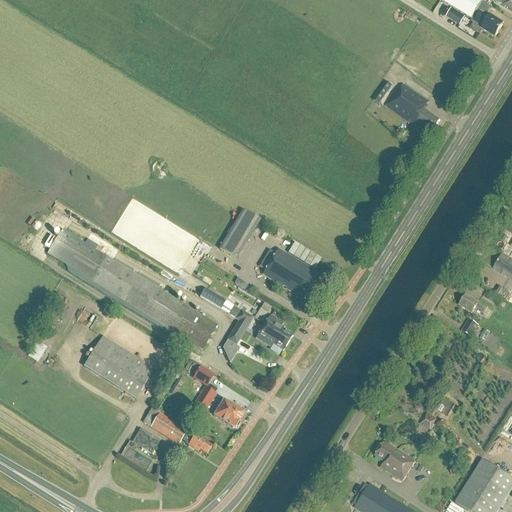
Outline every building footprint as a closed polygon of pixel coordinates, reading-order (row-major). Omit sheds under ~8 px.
[(426,7),(447,20),(444,25),(450,29),(453,24),(457,26),(461,19),(430,0),(426,7)] [(479,1),(480,1),(478,0),(443,0),(442,3),(471,21),(474,18),(478,12),(483,4),(479,1)] [(511,0),(478,0),(480,1),(480,0),(493,0),(511,11),(511,0)] [(419,11),(416,17),(426,23),(429,17),(419,11)] [(495,39),(503,26),(490,17),(489,19),(481,13),(478,12),(474,18),(471,21),(474,23),(474,24),(482,29),(481,31),(495,39)] [(456,26),(453,31),(462,36),(465,31),(456,26)] [(373,102),(379,106),(392,88),(386,83),(373,102)] [(429,104),(403,87),(397,95),(396,94),(385,109),(414,129),(415,127),(430,137),(440,122),(423,111),(429,104)] [(396,134),(403,139),(406,134),(399,130),(396,134)] [(203,253),(220,266),(236,245),(233,243),(239,234),(235,231),(238,226),(229,219),(203,253)] [(47,257),(187,343),(185,348),(195,354),(198,350),(202,353),(218,327),(62,231),(47,257)] [(98,247),(88,241),(85,245),(95,252),(98,247)] [(314,303),(323,288),(313,282),(318,275),(278,251),(262,277),(302,301),(304,297),(314,303)] [(494,270),(511,281),(511,261),(503,256),(494,270)] [(205,290),(200,298),(220,311),(225,303),(205,290)] [(479,305),(466,296),(459,307),(472,315),(476,309),(482,313),(481,314),(484,315),(488,309),(479,303),(479,305)] [(271,308),(263,304),(260,309),(268,313),(271,308)] [(227,316),(239,323),(248,329),(253,320),(233,307),(227,316)] [(270,316),(256,340),(272,350),(270,352),(279,358),(282,353),(283,353),(293,337),(283,331),(285,329),(282,328),(284,325),(270,316)] [(471,339),(479,327),(469,321),(462,333),(471,339)] [(236,348),(248,329),(239,323),(227,342),(236,348)] [(150,369),(102,338),(83,368),(136,401),(155,372),(152,370),(155,366),(153,364),(150,369)] [(38,364),(47,349),(37,343),(28,358),(38,364)] [(22,368),(27,358),(17,352),(12,363),(22,368)] [(200,369),(193,381),(207,390),(214,378),(200,369)] [(206,413),(216,396),(204,389),(194,406),(206,413)] [(238,430),(240,426),(239,425),(246,415),(224,401),(213,418),(235,432),(236,430),(238,430)] [(179,447),(188,433),(151,410),(143,424),(179,447)] [(152,456),(157,448),(160,444),(160,443),(159,441),(143,431),(140,431),(132,443),(152,456)] [(207,457),(212,448),(189,434),(184,442),(185,443),(186,446),(188,447),(188,448),(198,455),(200,452),(207,457)] [(402,484),(416,463),(385,443),(375,458),(384,464),(380,470),(402,484)] [(467,511),(498,511),(511,491),(511,480),(483,462),(456,505),(467,511)] [(358,511),(412,511),(371,485),(355,510),(358,511)]
